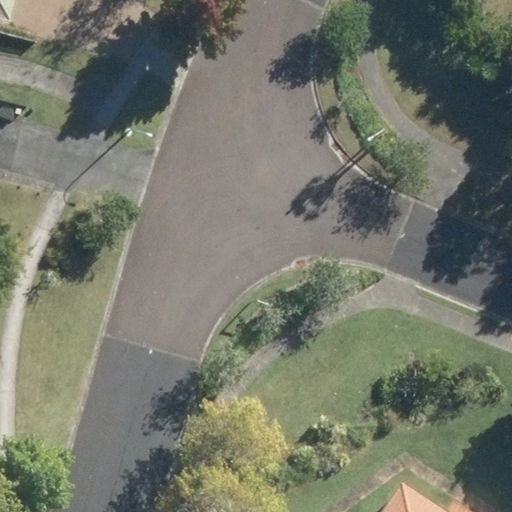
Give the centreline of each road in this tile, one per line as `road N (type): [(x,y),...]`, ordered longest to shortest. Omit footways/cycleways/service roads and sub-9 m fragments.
road 1 (residential): [(113,511),(218,175)]
road 2 (residential): [(511,286),(218,175)]
road 3 (residential): [(218,175),(286,0)]
